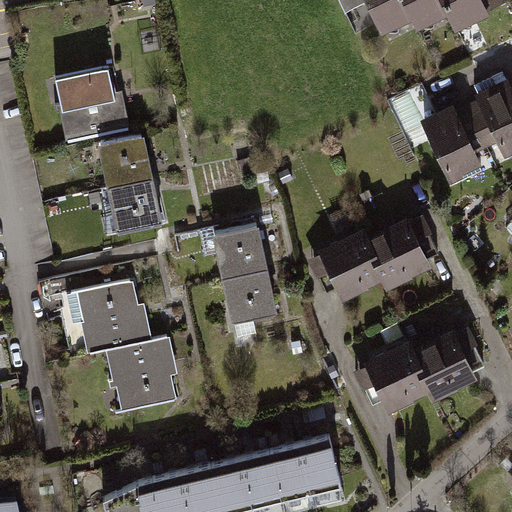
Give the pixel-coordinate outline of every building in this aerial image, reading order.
[(359,0),(382,47),(416,31),(403,0),(359,0)] [(403,0),(416,31),(420,39),(446,27),(438,0),(403,0)] [(438,0),(446,27),(453,42),(493,23),(489,13),(511,3),(510,0),(438,0)] [(108,76),(56,88),(70,147),(99,140),(132,133),(123,95),(113,97),(108,76)] [(450,190),(511,161),(511,95),(506,82),(419,122),(450,190)] [(143,131),(99,140),(107,183),(153,173),(143,131)] [(107,183),(117,232),(163,221),(153,173),(107,183)] [(371,245),(382,291),(386,297),(431,276),(408,227),(371,245)] [(344,309),(382,291),(371,245),(365,232),(318,255),(344,309)] [(260,234),(215,244),(225,285),(269,275),(260,234)] [(225,285),(235,330),(280,320),(269,275),(225,285)] [(139,283),(74,298),(87,356),(106,352),(153,341),(139,283)] [(415,352),(433,397),(439,408),(481,384),(452,332),(415,352)] [(181,376),(172,337),(106,352),(121,415),(177,402),(171,378),(181,376)] [(433,397),(415,352),(409,341),(362,367),(392,420),(433,397)] [(247,511),(346,489),(331,430),(142,479),(99,498),(105,511),(247,511)]
